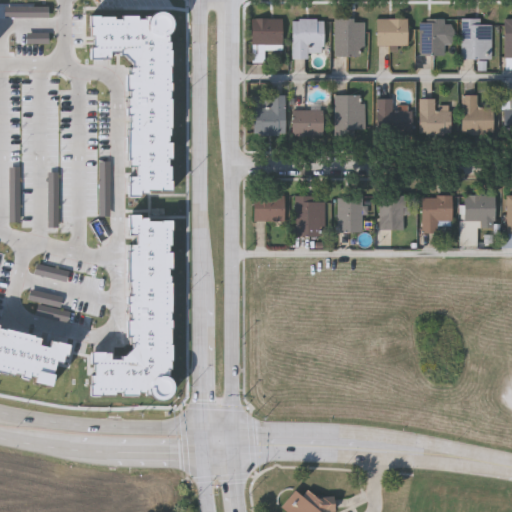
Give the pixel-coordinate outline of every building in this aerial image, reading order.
[(18,8),(18,22),(37,21),(36,7),(18,8)] [(174,194),(171,15),(92,16),(92,60),(112,60),(112,56),(132,56),(132,74),(128,74),(129,168),(137,168),(137,176),(129,177),(130,194),(174,194)] [(282,17),(282,49),(265,49),(265,61),(252,61),(252,17),(282,17)] [(408,17),(408,44),(376,44),(376,17),(408,17)] [(334,54),(334,18),(365,18),(365,54),(334,54)] [(462,18),(481,18),(481,23),(492,23),(492,58),(461,58),(462,18)] [(323,19),(324,51),(308,51),(308,58),(292,58),(292,19),(323,19)] [(419,19),(453,19),(453,42),(444,42),(444,54),(419,54),(419,19)] [(335,94),(364,94),(364,133),(335,133),(335,94)] [(461,133),(461,94),(478,94),(478,106),(493,106),(493,133),(461,133)] [(285,133),(254,133),(254,95),(285,95),(285,133)] [(395,98),(395,102),(411,102),(411,131),(378,131),(378,98),(395,98)] [(419,133),(419,98),(436,98),(436,108),(450,108),(450,133),(419,133)] [(323,133),(292,133),(292,108),(310,108),(310,103),(323,103),(323,133)] [(495,194),(494,226),(477,225),(476,244),(461,244),(462,193),(495,194)] [(253,194),(284,194),(284,219),(253,219),(253,194)] [(337,231),(337,194),(363,194),(363,231),(337,231)] [(380,228),(380,194),(405,194),(405,228),(380,228)] [(315,195),(315,199),(324,199),(324,234),(295,234),(295,195),(315,195)] [(452,195),(452,219),(438,219),(438,232),(422,232),(422,195),(452,195)] [(511,195),(508,196),(508,234),(503,234),(503,249),(511,248),(511,195)] [(174,219),(130,218),(129,236),(137,236),(136,245),(130,245),(128,356),(113,356),(113,353),(93,352),(92,395),(152,396),(153,392),(163,393),(163,389),(168,389),(168,379),(171,379),(174,219)] [(0,370),(37,378),(36,383),(52,386),(57,362),(66,363),(69,345),(51,341),(50,347),(41,345),(43,336),(0,327),(0,370)] [(334,511),(336,511),(335,497),(318,498),(308,490),(303,496),(296,490),(282,508),(287,511),(334,511)]
